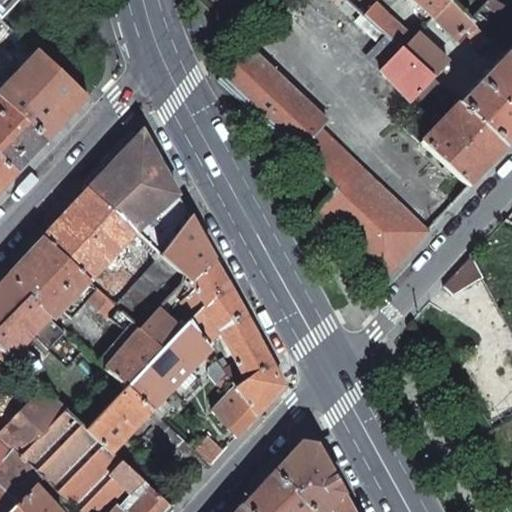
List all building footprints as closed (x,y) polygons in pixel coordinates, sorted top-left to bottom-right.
[(0,0),(0,19),(17,0),(0,0)] [(410,0),(431,19),(447,2),(445,0),(410,0)] [(490,0),(469,21),(471,24),(481,34),(507,3),(506,0),(490,0)] [(447,2),(431,19),(455,41),(463,32),(471,24),(469,21),(447,2)] [(373,4),(361,16),(397,50),(399,48),(401,51),(412,39),(373,4)] [(378,70),(397,50),(361,16),(360,15),(355,21),(378,44),(365,57),(378,70)] [(471,24),(463,32),(467,36),(487,57),(496,47),(481,34),(471,24)] [(463,32),(455,41),(459,45),(467,36),(463,32)] [(412,39),(401,51),(431,79),(446,63),(417,34),(412,39)] [(511,43),(503,54),(511,61),(511,43)] [(247,48),(217,81),(297,152),(319,129),(325,122),(247,48)] [(397,50),(378,70),(408,104),(411,101),(431,79),(401,51),(399,48),(397,50)] [(84,101),(35,53),(0,89),(0,99),(45,142),(84,101)] [(511,61),(503,54),(456,103),(504,148),(511,139),(511,61)] [(446,63),(431,79),(436,84),(445,92),(455,82),(446,73),(453,68),(446,63)] [(431,79),(411,101),(415,105),(428,92),(436,84),(431,79)] [(436,84),(428,92),(441,104),(449,96),(445,92),(436,84)] [(45,142),(0,99),(0,160),(15,174),(45,142)] [(456,103),(419,141),(467,188),(486,168),(504,148),(456,103)] [(319,129),(297,152),(336,189),(313,214),(360,256),(383,279),(426,232),(319,129)] [(140,131),(87,188),(135,232),(177,196),(142,131),(140,131)] [(0,189),(15,174),(0,160),(0,189)] [(64,212),(40,238),(87,282),(135,232),(87,188),(64,212)] [(156,251),(160,255),(190,218),(177,196),(135,232),(156,251)] [(190,218),(160,255),(186,278),(190,282),(193,289),(203,307),(226,283),(190,218)] [(40,238),(5,276),(49,316),(52,319),(87,282),(40,238)] [(156,251),(149,257),(154,261),(160,255),(156,251)] [(154,261),(113,306),(138,329),(156,311),(186,278),(160,255),(154,261)] [(444,286),(452,296),(482,278),(470,256),(444,286)] [(5,276),(0,280),(0,351),(9,360),(49,316),(5,276)] [(218,330),(231,354),(256,339),(226,283),(203,307),(202,309),(219,329),(218,330)] [(193,289),(179,302),(189,313),(193,317),(202,309),(203,307),(193,289)] [(110,303),(101,313),(129,339),(138,329),(113,306),(110,303)] [(193,317),(190,321),(204,343),(208,339),(218,330),(219,329),(202,309),(193,317)] [(156,311),(138,329),(161,351),(179,332),(156,311)] [(189,313),(177,326),(181,330),(190,321),(193,317),(189,313)] [(161,351),(126,388),(150,410),(209,349),(208,347),(204,343),(190,321),(181,330),(179,332),(161,351)] [(129,339),(104,367),(126,388),(161,351),(138,329),(129,339)] [(256,416),(283,387),(256,339),(231,354),(235,363),(244,380),(235,387),(256,416)] [(0,351),(0,369),(9,360),(0,351)] [(217,360),(206,371),(226,396),(235,387),(223,370),(217,360)] [(235,363),(223,370),(235,387),(244,380),(235,363)] [(20,370),(9,381),(30,400),(40,389),(20,370)] [(226,396),(211,412),(235,439),(256,416),(235,387),(226,396)] [(126,388),(86,431),(101,446),(109,454),(150,410),(126,388)] [(4,429),(0,433),(0,441),(11,451),(19,458),(63,410),(40,389),(30,400),(4,429)] [(63,410),(19,458),(34,472),(79,425),(63,410)] [(79,425),(34,472),(41,479),(56,493),(101,446),(86,431),(79,425)] [(167,434),(168,441),(176,447),(183,439),(168,427),(165,431),(167,434)] [(204,432),(189,446),(210,465),(224,451),(204,432)] [(176,447),(170,453),(199,478),(210,465),(189,446),(183,439),(176,447)] [(0,462),(11,451),(0,441),(0,462)] [(282,462),(272,472),(310,511),(324,511),(342,494),(315,445),(299,442),(282,462)] [(101,446),(56,493),(76,511),(77,511),(109,478),(107,476),(119,462),(109,454),(101,446)] [(0,462),(0,511),(9,511),(15,506),(33,487),(41,479),(34,472),(19,458),(11,451),(0,462)] [(119,462),(107,476),(109,478),(127,496),(140,482),(119,462)] [(310,511),(272,472),(240,507),(245,511),(310,511)] [(109,478),(77,511),(107,511),(114,504),(117,507),(127,496),(109,478)] [(114,504),(107,511),(167,511),(170,509),(140,482),(127,496),(117,507),(114,504)] [(57,511),(33,487),(15,506),(19,511),(57,511)] [(351,511),(342,494),(324,511),(351,511)]
